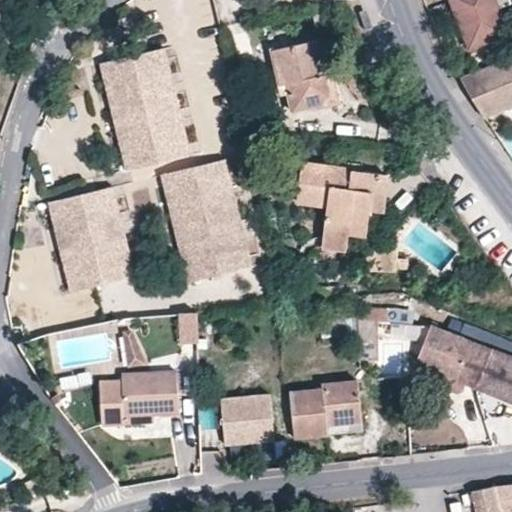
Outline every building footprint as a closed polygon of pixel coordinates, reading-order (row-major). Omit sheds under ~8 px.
[(450,0),(471,45),(508,29),(498,5),(508,0),(450,0)] [(316,41),(271,51),(279,86),(285,84),(291,110),(339,99),(332,75),(325,76),(316,41)] [(163,49),(99,64),(124,169),(188,154),(163,49)] [(511,54),(461,77),(483,116),(511,102),(511,54)] [(222,119),(196,119),(197,152),(223,151),(222,119)] [(224,159),(160,175),(186,280),(249,265),(224,159)] [(325,206),(323,230),(346,233),(363,235),(367,210),(369,192),(383,194),(385,175),(302,164),(297,202),(325,206)] [(112,187),(47,203),(69,290),(132,275),(112,187)] [(380,212),(383,194),(369,192),(367,210),(380,212)] [(346,233),(323,230),(320,248),(343,251),(346,233)] [(374,268),(375,250),(366,249),(365,268),(374,268)] [(396,251),(375,250),(374,268),(394,269),(396,251)] [(286,286),(301,284),(297,269),(281,271),(285,284),(286,286)] [(348,309),(319,313),(324,348),(351,344),(348,309)] [(196,342),(198,311),(183,314),(182,342),(196,342)] [(361,357),(379,359),(379,321),(359,319),(361,357)] [(469,384),(479,387),(495,349),(433,326),(418,362),(446,375),(444,382),(448,390),(459,394),(466,391),(469,384)] [(126,331),(130,374),(151,373),(136,331),(126,331)] [(511,355),(495,349),(479,387),(504,397),(511,400),(511,355)] [(343,355),(317,356),(317,370),(343,368),(343,355)] [(314,363),(304,363),(304,380),(316,380),(314,363)] [(126,416),(154,414),(178,413),(177,371),(151,373),(130,374),(124,374),(123,381),(103,382),(105,425),(126,424),(126,416)] [(324,390),(291,393),(295,438),(329,435),(328,423),(363,420),(359,383),(325,383),(324,390)] [(276,391),(228,389),(227,404),(275,406),(276,391)] [(154,423),(154,414),(126,416),(126,424),(154,423)] [(116,489),(126,487),(124,477),(115,479),(116,489)] [(35,478),(24,484),(29,494),(40,489),(35,478)] [(511,511),(511,483),(472,489),(477,511),(511,511)]
